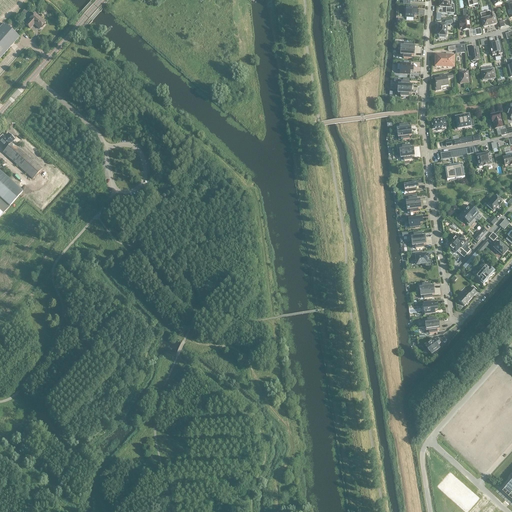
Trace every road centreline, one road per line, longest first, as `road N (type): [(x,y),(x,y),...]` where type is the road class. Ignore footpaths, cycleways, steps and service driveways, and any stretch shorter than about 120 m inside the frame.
road 1 (unknown): [(71,243),(83,269),(150,331),(146,371),(92,435),(73,440),(27,409),(13,433),(0,434)]
road 2 (unknown): [(200,310),(270,311),(254,197),(247,189),(230,212),(202,215),(189,281)]
road 3 (unknown): [(177,356),(260,429),(265,454),(251,511)]
road 4 (unknown): [(101,210),(177,296),(200,310),(184,340)]
road 5 (tertiary): [(0,113),(101,0)]
road 6 (residential): [(427,154),(445,281)]
road 7 (residential): [(445,281),(451,316),(462,320),(511,264)]
